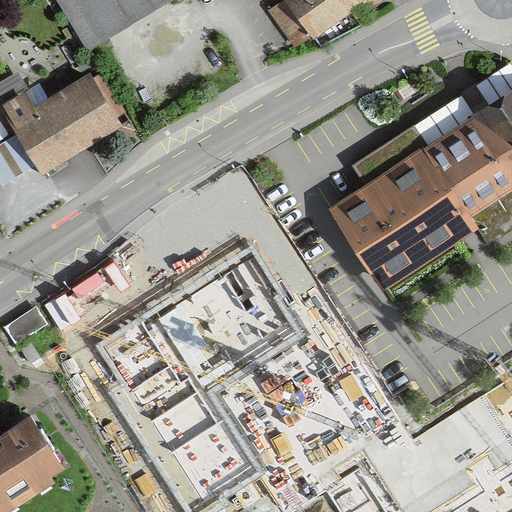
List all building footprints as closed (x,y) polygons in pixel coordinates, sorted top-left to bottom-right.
[(103,39),(101,35),(158,0),(57,0),(86,48),(103,39)] [(278,0),(263,11),(288,46),(354,0),(278,0)] [(116,120),(113,116),(121,111),(99,74),(34,114),(22,95),(23,95),(14,80),(0,88),(0,106),(39,169),(116,120)] [(511,93),(425,150),(410,128),(356,163),(371,185),(334,209),(380,280),(471,221),(486,245),(511,228),(511,93)] [(151,135),(168,124),(164,119),(147,130),(151,135)] [(33,307),(16,318),(26,334),(43,323),(33,307)] [(14,342),(26,334),(16,318),(4,326),(14,342)] [(18,348),(28,363),(38,357),(28,342),(18,348)] [(0,499),(58,463),(49,449),(52,447),(46,438),(39,428),(37,429),(28,416),(0,433),(0,435),(4,442),(0,444),(0,499)]
